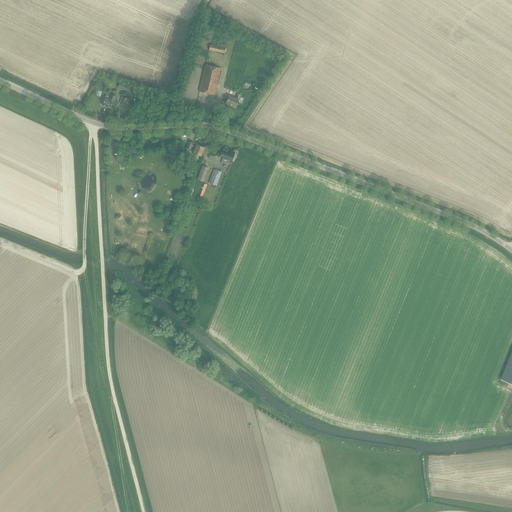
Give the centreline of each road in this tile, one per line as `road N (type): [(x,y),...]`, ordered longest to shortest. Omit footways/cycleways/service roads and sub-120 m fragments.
road 1 (tertiary): [(510,249),(464,222),(220,128),(106,126),(0,80)]
road 2 (track): [(93,123),(107,356),(144,511)]
road 3 (track): [(93,123),(83,268),(0,240)]
